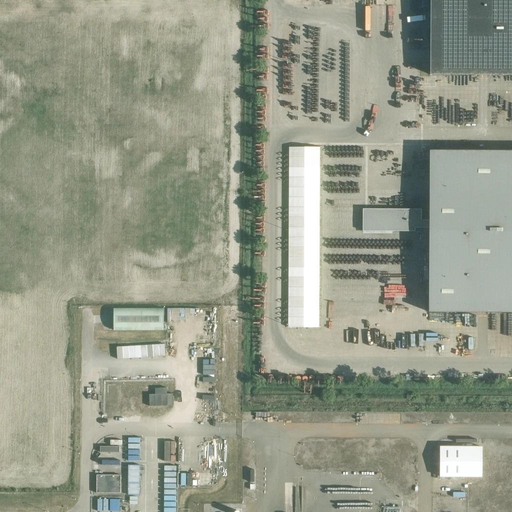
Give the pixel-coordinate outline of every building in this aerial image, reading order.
[(511,0),(430,0),(430,75),(511,75),(511,150),(429,150),(429,220),(421,220),(421,209),(363,209),(362,231),(415,231),(415,228),(429,228),(428,312),(511,312),(511,0)] [(320,326),(321,146),(290,146),(288,326),(320,326)] [(115,329),(164,329),(165,307),(115,307),(115,329)] [(110,384),(109,415),(121,415),(122,385),(110,384)] [(168,392),(168,387),(156,387),(156,393),(150,393),(151,405),(174,404),(174,392),(168,392)] [(481,447),(441,446),(440,477),(481,477),(481,447)] [(129,494),(141,494),(141,464),(129,464),(129,494)] [(121,475),(96,475),(96,493),(121,493),(121,475)]
